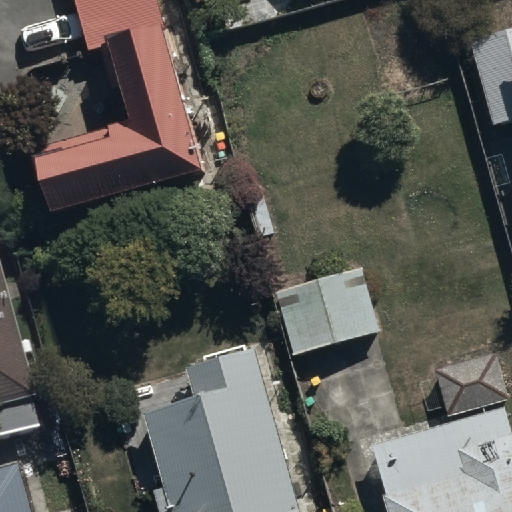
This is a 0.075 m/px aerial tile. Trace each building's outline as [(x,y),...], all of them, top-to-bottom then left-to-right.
[(511,36),(475,48),(498,126),(511,121),(511,36)] [(294,348),(378,324),(359,259),(275,284),(294,348)] [(35,389),(0,268),(0,432),(36,421),(27,391),(35,389)] [(510,392),(496,344),(435,362),(449,410),(510,392)] [(203,401),(149,416),(176,511),(302,511),(257,352),(194,370),(203,401)] [(511,511),(511,413),(376,449),(392,511),(511,511)] [(43,511),(31,467),(0,475),(0,511),(43,511)]
